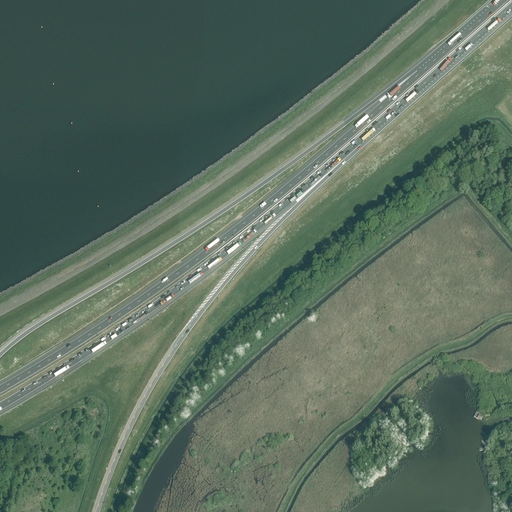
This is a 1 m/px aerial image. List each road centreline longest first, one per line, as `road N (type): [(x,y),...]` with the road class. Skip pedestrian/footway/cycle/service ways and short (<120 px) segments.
road 1 (track): [(511,242),(468,188),(437,203),(309,303),(191,411),(147,469),(128,511)]
road 2 (motorway): [(419,73),(187,266),(0,389)]
road 3 (motorway): [(419,73),(0,354)]
road 4 (motorway): [(96,511),(138,406),(175,345),(357,141)]
road 5 (motorway): [(0,406),(177,289),(357,141)]
road 6 (track): [(281,511),(314,458),(401,374),(511,317)]
road 7 (motorway): [(357,141),(511,6)]
